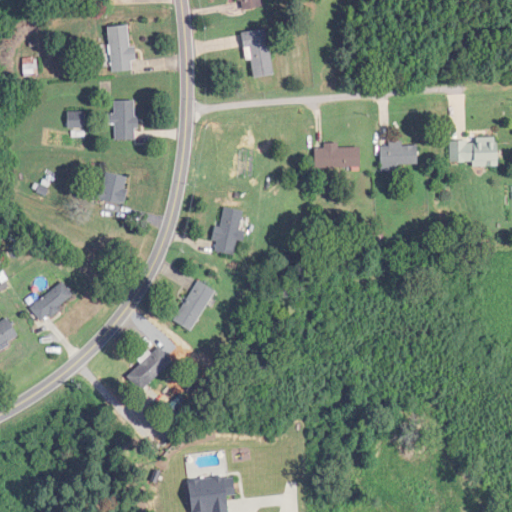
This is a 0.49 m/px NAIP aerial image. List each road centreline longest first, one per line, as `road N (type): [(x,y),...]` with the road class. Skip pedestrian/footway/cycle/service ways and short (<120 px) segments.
road 1 (residential): [(0,413),(82,357),(155,261),(183,162),(182,0)]
road 2 (residential): [(187,110),(481,85)]
